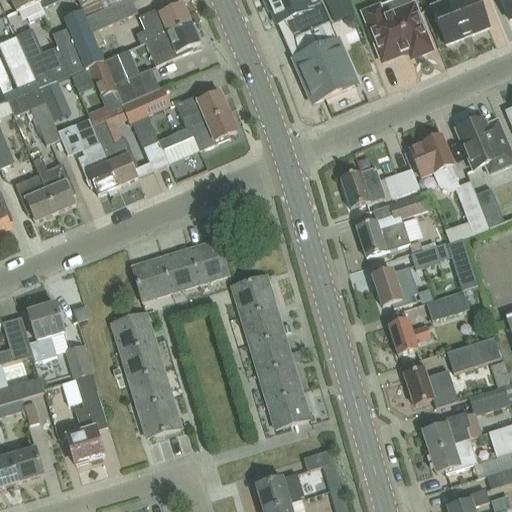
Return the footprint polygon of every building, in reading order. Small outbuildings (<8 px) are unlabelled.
[(9,0),(11,3),(16,15),(24,11),(30,25),(45,19),(39,5),(37,0),(9,0)] [(37,0),(39,5),(40,4),(43,10),(58,3),(56,0),(37,0)] [(83,13),(82,13),(85,20),(106,11),(101,0),(77,0),(78,0),(83,13)] [(106,11),(85,20),(98,50),(104,48),(98,34),(138,16),(131,0),(106,11)] [(330,25),(319,0),(263,0),(264,1),(267,2),(286,45),(330,25)] [(334,24),(353,16),(346,0),(336,0),(325,5),(334,24)] [(456,0),(431,10),(446,47),(489,30),(476,0),(456,0)] [(511,0),(500,0),(510,22),(511,21),(511,0)] [(146,45),(146,46),(191,26),(182,6),(174,10),(172,5),(154,13),(139,20),(145,33),(136,36),(141,47),(146,45)] [(416,13),(415,8),(414,7),(383,20),(379,9),(363,15),(382,64),(409,54),(412,60),(432,53),(416,13)] [(70,78),(72,77),(104,64),(104,63),(98,50),(85,20),(82,13),(64,21),(68,31),(54,38),(58,48),(70,78)] [(359,28),(357,24),(354,18),(344,22),(347,29),(352,31),(359,28)] [(330,25),(286,45),(299,76),(313,107),(342,94),(334,75),(349,68),(344,56),(341,50),(330,25)] [(200,47),(191,26),(146,46),(156,69),(193,54),(192,50),(200,47)] [(33,31),(15,39),(35,85),(38,91),(38,90),(41,90),(58,83),(70,78),(58,48),(43,55),(33,31)] [(0,50),(18,92),(35,85),(15,39),(0,45),(0,50)] [(118,57),(104,63),(104,64),(124,108),(160,92),(151,71),(139,76),(129,53),(118,57)] [(0,92),(2,97),(12,93),(0,63),(0,92)] [(104,64),(72,77),(77,90),(80,96),(98,88),(108,113),(112,123),(127,116),(124,108),(123,107),(104,64)] [(41,90),(38,90),(45,106),(64,98),(58,83),(41,90)] [(6,105),(7,107),(11,117),(13,116),(14,118),(15,119),(31,112),(47,147),(60,141),(57,134),(45,106),(38,90),(38,91),(6,105)] [(160,92),(124,108),(127,116),(130,122),(132,126),(171,109),(163,91),(160,92)] [(175,108),(186,132),(228,113),(220,94),(211,98),(209,93),(175,108)] [(79,98),(62,104),(66,116),(83,110),(79,98)] [(0,129),(0,121),(3,120),(11,117),(7,107),(0,110),(0,169),(0,170),(14,164),(0,129)] [(238,134),(228,113),(186,132),(173,138),(177,147),(194,140),(200,155),(231,142),(229,138),(238,134)] [(92,130),(89,121),(73,127),(57,134),(60,141),(68,159),(84,153),(86,158),(78,161),(91,192),(94,190),(98,198),(118,190),(92,130)] [(483,121),(456,132),(474,173),(485,169),(489,178),(511,168),(511,154),(498,122),(486,128),(483,121)] [(103,125),(92,130),(118,190),(138,181),(135,173),(138,171),(131,153),(125,140),(123,141),(112,146),(103,125)] [(173,138),(144,151),(146,156),(150,166),(154,174),(170,168),(164,153),(177,147),(173,138)] [(470,185),(460,190),(451,170),(454,169),(441,139),(422,147),(422,148),(410,153),(422,181),(434,176),(434,177),(439,188),(453,194),(456,193),(468,223),(445,232),(450,245),(489,230),(470,185)] [(72,199),(76,198),(63,167),(50,172),(50,173),(48,174),(42,160),(34,164),(39,177),(55,216),(76,208),(72,199)] [(15,178),(32,172),(28,162),(11,168),(15,178)] [(391,164),(381,168),(384,176),(394,172),(391,164)] [(376,170),(341,182),(351,212),(386,201),(380,182),(376,170)] [(412,172),(384,181),(391,201),(396,199),(419,192),(412,172)] [(39,177),(14,187),(28,218),(31,217),(35,225),(55,216),(39,177)] [(490,230),(505,224),(491,190),(477,196),(490,230)] [(0,240),(13,235),(9,226),(13,225),(0,193),(0,240)] [(436,209),(431,194),(422,197),(423,197),(398,205),(389,208),(394,224),(429,212),(429,211),(436,209)] [(376,224),(357,231),(367,261),(386,255),(386,254),(410,246),(403,224),(379,232),(376,224)] [(218,244),(189,253),(199,288),(229,278),(218,244)] [(419,244),(409,247),(412,257),(423,254),(422,252),(419,244)] [(447,245),(422,252),(423,254),(412,257),(411,257),(416,272),(440,265),(440,263),(452,259),(447,245)] [(189,253),(162,262),(172,296),(199,288),(189,253)] [(143,305),(146,304),(172,296),(162,262),(132,271),(143,305)] [(383,310),(392,307),(394,312),(413,306),(411,298),(418,295),(409,268),(373,280),(383,310)] [(266,279),(232,290),(241,319),(275,308),(266,279)] [(470,311),(464,293),(427,304),(432,323),(463,313),(470,311)] [(37,344),(29,346),(33,360),(35,366),(56,359),(50,339),(64,335),(56,307),(29,315),(37,344)] [(275,308),(241,319),(250,347),(284,337),(282,330),(275,308)] [(89,321),(85,310),(74,314),(78,325),(89,321)] [(121,355),(155,344),(146,316),(112,327),(121,355)] [(22,321),(3,326),(8,345),(14,366),(33,360),(29,346),(22,321)] [(418,353),(416,346),(430,341),(427,330),(412,334),(408,322),(389,329),(398,359),(418,353)] [(288,328),(282,330),(284,337),(290,335),(288,328)] [(284,337),(250,347),(258,376),(293,365),(290,356),(284,337)] [(501,360),(494,339),(447,355),(453,375),(501,360)] [(129,384),(164,374),(155,344),(121,355),(129,384)] [(67,354),(75,381),(76,383),(92,378),(83,349),(67,354)] [(299,353),(290,356),(293,365),(302,362),(299,353)] [(498,392),(505,390),(505,389),(511,386),(504,363),(490,367),(498,391),(498,392)] [(293,365),(258,376),(267,404),(301,393),(293,365)] [(0,409),(21,403),(44,397),(40,383),(9,392),(2,367),(0,367),(0,409)] [(121,377),(119,371),(115,372),(112,373),(114,379),(117,378),(121,377)] [(404,378),(414,408),(433,402),(436,412),(458,405),(448,374),(427,380),(424,372),(404,378)] [(138,412),(172,401),(164,374),(129,384),(138,412)] [(75,381),(61,385),(68,408),(82,404),(84,411),(76,413),(82,434),(67,439),(76,469),(104,460),(96,435),(108,431),(100,406),(92,378),(76,383),(75,381)] [(498,391),(469,400),(474,416),(475,418),(476,418),(511,407),(505,390),(498,392),(498,391)] [(267,404),(276,432),(310,422),(309,418),(301,393),(267,404)] [(138,412),(147,441),(181,431),(172,401),(138,412)] [(0,420),(24,414),(21,403),(0,409),(0,420)] [(33,405),(24,408),(29,428),(39,425),(33,405)] [(431,432),(423,434),(430,455),(469,443),(469,442),(465,431),(470,429),(467,418),(466,416),(461,418),(449,421),(430,427),(431,432)] [(492,434),(489,435),(497,460),(511,455),(511,426),(491,434),(492,434)] [(469,443),(430,455),(436,476),(445,473),(446,477),(465,471),(472,468),(477,467),(473,455),(469,443)] [(35,450),(10,458),(18,486),(44,479),(35,450)] [(308,473),(323,468),(330,494),(341,490),(330,453),(304,461),(308,473)] [(0,491),(18,486),(10,458),(0,461),(0,491)] [(511,470),(486,479),(491,492),(511,484),(511,470)] [(274,511),(303,503),(302,502),(305,502),(297,477),(256,489),(262,511),(274,511)] [(347,511),(341,490),(330,494),(335,511),(347,511)] [(447,509),(447,511),(474,511),(474,510),(490,505),(486,493),(454,503),(456,506),(447,509)] [(305,511),(303,503),(274,511),(305,511)]
